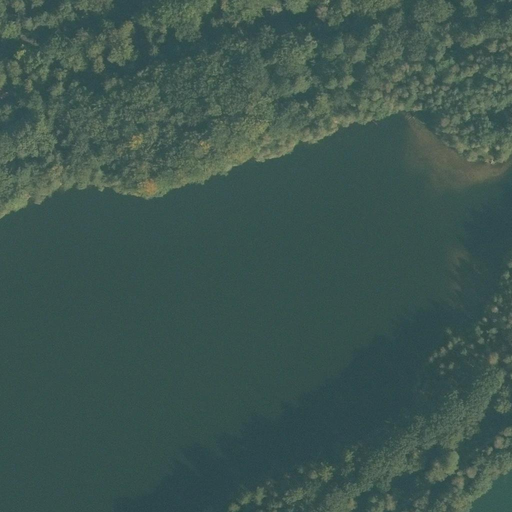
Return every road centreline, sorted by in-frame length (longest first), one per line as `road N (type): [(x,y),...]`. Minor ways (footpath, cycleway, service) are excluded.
road 1 (track): [(0,123),(319,0)]
road 2 (track): [(389,511),(511,426)]
road 3 (secondary): [(0,48),(122,0)]
